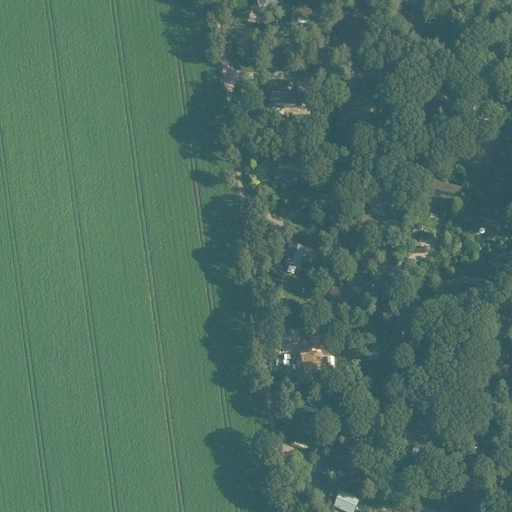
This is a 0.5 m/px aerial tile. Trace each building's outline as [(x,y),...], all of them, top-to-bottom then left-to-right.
[(293,14),(291,23),(315,26),(316,16),(317,14),(311,13),(311,11),(299,10),(299,12),(293,11),(293,14)] [(317,28),(325,29),(327,16),(319,15),(317,28)] [(409,32),(417,25),(407,15),(396,24),(408,39),(412,36),(409,32)] [(361,19),(343,41),(352,49),(368,31),(364,28),(367,25),(361,19)] [(287,95),(271,95),(271,107),(284,107),(284,110),(306,109),(306,102),(296,102),(295,93),(287,93),(287,95)] [(431,111),(438,114),(441,110),(445,101),(429,93),(425,101),(434,105),(431,111)] [(368,96),(344,99),(345,113),(360,112),(360,110),(369,109),(368,96)] [(474,105),(472,116),(498,122),(501,111),(498,111),(500,104),(483,100),(481,107),(474,105)] [(349,133),(346,140),(353,143),(356,136),(349,133)] [(474,145),(482,148),(485,136),(477,134),(474,145)] [(299,178),(298,183),(305,183),(306,162),(286,160),(284,177),(299,178)] [(328,183),(343,191),(347,185),(351,187),(354,182),(335,171),(333,174),(328,183)] [(382,193),(374,204),(385,213),(391,205),(397,197),(381,186),(380,187),(378,191),(382,193)] [(453,203),(458,204),(461,195),(461,192),(455,191),(456,189),(444,186),(444,188),(438,187),(437,192),(432,190),(430,198),(441,200),(442,196),(454,198),(453,203)] [(416,201),(414,208),(423,211),(425,203),(416,201)] [(499,213),(501,206),(485,202),(480,218),(497,223),(498,217),(502,218),(501,220),(509,222),(511,211),(509,211),(510,210),(507,210),(504,210),(503,214),(499,213)] [(400,217),(395,224),(400,229),(406,221),(400,217)] [(287,264),(298,268),(301,256),(303,257),(305,250),(291,246),(288,255),(290,256),(287,264)] [(317,256),(319,249),(308,246),(306,252),(317,256)] [(490,267),(487,275),(495,277),(497,269),(490,267)] [(346,286),(367,297),(368,295),(373,286),(367,284),(368,282),(358,276),(357,278),(351,275),(349,281),(346,286)] [(341,301),(346,291),(337,287),(332,297),(341,301)] [(395,326),(411,333),(417,320),(421,322),(424,317),(405,307),(395,326)] [(309,336),(303,339),(306,347),(312,345),(309,336)] [(312,347),(297,353),(300,361),(305,360),(307,367),(303,369),(306,378),(321,372),(312,347)] [(496,359),(498,369),(511,366),(511,360),(511,358),(510,349),(495,351),(496,359)] [(300,432),(315,435),(320,416),(304,413),(300,432)] [(347,433),(342,444),(363,452),(368,441),(347,433)] [(411,440),(407,451),(411,453),(411,452),(421,456),(421,457),(425,458),(428,452),(432,454),(434,449),(431,447),(429,447),(411,440)] [(432,444),(431,447),(434,449),(432,454),(439,456),(441,450),(436,448),(437,446),(432,444)] [(457,481),(471,486),(470,488),(475,490),(478,481),(479,478),(461,471),(457,481)] [(354,511),(357,506),(352,504),(355,500),(341,494),(335,508),(344,511),(354,511)]
